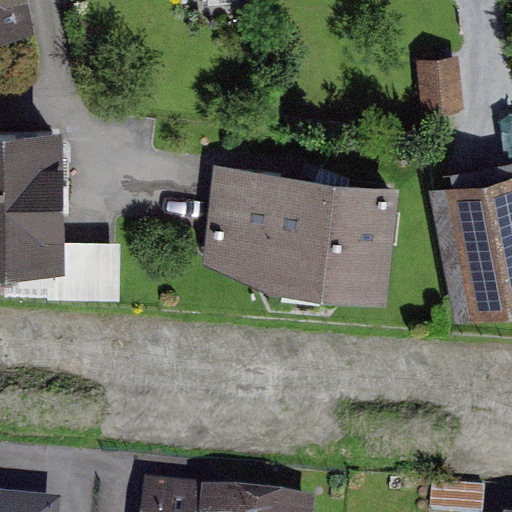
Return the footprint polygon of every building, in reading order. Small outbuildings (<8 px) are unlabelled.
[(0,0),(0,26),(37,19),(33,0),(0,0)] [(463,57),(428,60),(433,112),(468,109),(463,57)] [(0,256),(55,256),(55,244),(53,135),(0,135),(0,256)] [(226,171),(216,254),(273,282),(383,296),(396,192),(226,171)] [(511,179),(450,190),(472,316),(511,308),(511,179)] [(124,296),(123,243),(55,244),(55,256),(55,296),(124,296)] [(319,511),(158,494),(156,511),(319,511)]
